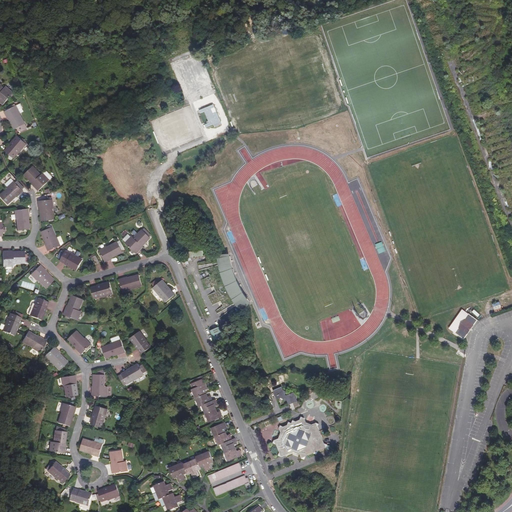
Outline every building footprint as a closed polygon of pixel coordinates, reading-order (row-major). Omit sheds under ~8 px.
[(0,102),(3,105),(13,93),(6,87),(4,89),(0,86),(0,102)] [(214,104),(199,110),(200,113),(205,111),(209,122),(204,123),(205,127),(214,125),(214,127),(221,124),(214,104)] [(19,132),(21,131),(26,129),(27,128),(19,114),(20,114),(15,106),(4,112),(7,118),(8,117),(9,119),(15,130),(17,128),(19,132)] [(25,143),(22,140),(17,136),(14,140),(15,141),(13,143),(12,143),(9,146),(9,147),(5,151),(13,158),(17,154),(26,144),(25,143)] [(35,185),(34,186),(39,191),(50,180),(43,173),(41,175),(32,167),(24,174),(33,183),(35,185)] [(18,195),(23,191),(14,181),(8,187),(8,188),(0,196),(8,204),(16,196),(18,195)] [(41,208),(41,210),(42,221),(53,220),(51,208),(53,208),(52,200),(39,202),(39,208),(41,208)] [(28,215),(27,209),(14,211),(15,220),(17,220),(18,231),(29,230),(27,218),(27,216),(28,215)] [(47,245),(46,245),(48,251),(61,246),(57,238),(56,238),(52,228),(41,232),(46,243),(47,245)] [(140,249),(142,247),(150,238),(142,230),(134,239),(132,237),(125,244),(136,254),(140,249)] [(378,253),(385,251),(382,241),(375,243),(378,253)] [(110,258),(113,257),(123,252),(117,242),(108,247),(107,246),(99,251),(105,262),(111,259),(110,258)] [(9,251),(2,251),(3,266),(12,266),(12,263),(24,263),(24,252),(12,252),(9,252),(9,251)] [(66,252),(60,261),(66,264),(65,264),(70,266),(70,265),(73,267),(72,268),(77,270),(82,260),(71,254),(71,255),(66,252)] [(225,254),(206,256),(207,261),(202,262),(205,273),(209,272),(210,277),(206,278),(209,288),(213,287),(216,293),(212,294),(216,303),(220,301),(223,307),(220,309),(226,317),(229,315),(233,319),(251,304),(248,300),(244,295),(240,287),(235,276),(232,266),(230,256),(226,256),(225,254)] [(100,263),(96,255),(91,258),(95,265),(100,263)] [(44,271),(44,270),(40,266),(31,275),(37,281),(38,280),(46,288),(54,280),(45,272),(44,271)] [(125,279),(125,278),(120,280),(123,292),(132,290),(131,289),(142,286),(139,275),(128,278),(125,279)] [(166,284),(162,280),(153,288),(162,298),(163,297),(167,302),(175,295),(170,290),(171,290),(168,287),(167,288),(165,285),(166,284)] [(113,293),(110,282),(104,284),(105,285),(102,285),(97,286),(91,288),(94,298),(100,297),(101,297),(113,293)] [(67,310),(66,309),(63,315),(78,320),(81,312),(78,310),(83,299),(73,295),(68,306),(67,310)] [(48,302),(38,299),(36,304),(35,304),(30,316),(41,321),(43,315),(42,315),(43,312),(44,312),(46,308),(45,308),(48,302)] [(500,302),(493,304),(495,313),(503,310),(500,302)] [(20,318),(11,314),(8,319),(3,332),(14,336),(16,331),(15,330),(16,328),(17,328),(19,324),(18,323),(20,318)] [(471,330),(474,326),(478,320),(468,314),(455,333),(464,340),(471,330)] [(219,327),(210,330),(214,341),(224,337),(219,327)] [(79,349),(77,349),(82,354),(92,345),(85,339),(84,339),(76,331),(69,339),(77,347),(79,349)] [(28,332),(23,342),(33,347),(32,348),(40,353),(46,341),(41,339),(40,339),(38,338),(28,332)] [(140,332),(130,338),(133,343),(134,342),(136,345),(135,345),(138,349),(142,354),(151,347),(147,342),(140,332)] [(423,344),(432,348),(434,343),(426,339),(423,344)] [(120,354),(126,352),(121,340),(113,343),(113,344),(102,348),(106,358),(117,354),(119,353),(120,354)] [(58,353),(58,352),(54,348),(45,356),(50,363),(51,362),(59,370),(67,363),(59,354),(58,353)] [(144,374),(138,364),(134,367),(134,368),(131,369),(127,371),(122,374),(127,383),(133,380),(133,381),(144,374)] [(94,390),(92,390),(92,396),(107,396),(108,387),(105,387),(105,375),(94,374),(94,386),(94,390)] [(77,395),(75,384),(75,382),(76,382),(75,375),(62,378),(63,386),(64,386),(66,397),(77,395)] [(200,380),(192,384),(194,389),(193,389),(196,398),(206,394),(205,390),(208,389),(206,384),(205,384),(202,385),(200,380)] [(282,387),(273,391),(277,400),(281,398),(287,400),(289,405),(290,404),(293,410),(296,409),(293,403),(298,401),(294,392),(287,396),(285,395),(287,392),(283,390),(282,387)] [(264,388),(260,394),(267,399),(271,392),(264,388)] [(206,394),(196,398),(200,406),(202,405),(213,401),(210,396),(208,397),(206,394)] [(213,401),(202,405),(206,414),(216,409),(215,406),(218,405),(215,400),(213,401)] [(73,413),(74,413),(75,407),(63,404),(60,412),(62,412),(58,423),(69,426),(72,415),(73,413)] [(108,409),(96,406),(94,411),(96,411),(95,414),(94,414),(92,418),(93,418),(91,424),(101,427),(103,421),(104,422),(108,409)] [(216,409),(206,414),(210,422),(223,417),(220,411),(218,412),(216,409)] [(312,424),(306,422),(305,418),(301,417),(300,420),(296,421),(293,420),(292,423),(289,422),(288,425),(283,427),(280,425),(279,429),(281,432),(279,438),(275,440),(273,443),(276,444),(280,453),(279,456),(282,457),(294,452),(300,454),(302,458),(304,459),(305,457),(312,454),(315,455),(316,452),(327,448),(328,445),(325,443),(318,427),(319,424),(316,423),(312,424)] [(212,428),(216,436),(226,432),(224,429),(227,428),(225,422),(212,428)] [(64,448),(65,444),(66,432),(55,431),(54,443),(51,442),(50,452),(65,454),(65,448),(64,448)] [(226,432),(216,436),(219,445),(222,444),(232,440),(230,434),(227,435),(226,432)] [(94,454),(94,455),(100,457),(103,444),(95,442),(95,443),(83,439),(80,450),(92,453),(94,454)] [(232,440),(222,444),(226,452),(236,448),(235,445),(237,444),(235,439),(232,440)] [(236,448),(226,452),(229,461),(242,455),(240,450),(237,451),(236,448)] [(113,467),(112,467),(113,473),(128,471),(127,462),(124,462),(122,450),(111,452),(113,464),(113,467)] [(210,451),(203,454),(210,469),(212,468),(210,463),(214,462),(210,451)] [(210,469),(203,454),(196,457),(197,459),(201,467),(204,465),(206,470),(210,469)] [(201,467),(197,459),(190,461),(197,477),(200,475),(198,470),(202,469),(201,467)] [(197,477),(190,461),(184,464),(187,473),(188,474),(192,473),(194,478),(197,477)] [(59,465),(55,462),(47,471),(57,480),(58,479),(63,483),(69,475),(64,471),(65,470),(62,468),(61,468),(59,466),(59,465)] [(187,473),(184,464),(183,463),(176,465),(183,480),(186,479),(184,474),(187,473)] [(239,463),(208,476),(211,483),(243,470),(239,463)] [(183,480),(176,465),(170,468),(174,478),(178,477),(179,481),(183,480)] [(248,483),(246,478),(245,476),(214,489),(217,496),(245,484),(248,483)] [(154,486),(157,493),(172,487),(171,484),(166,486),(164,482),(154,486)] [(120,496),(116,485),(111,487),(111,488),(109,489),(108,488),(104,489),(104,490),(98,492),(102,502),(107,500),(108,500),(120,496)] [(172,487),(157,493),(160,500),(164,498),(170,495),(168,492),(173,490),(172,487)] [(89,506),(93,494),(87,493),(87,494),(84,493),(84,492),(80,491),(74,489),(71,500),(77,502),(76,503),(83,504),(83,505),(88,506),(89,506)] [(170,495),(164,498),(166,505),(181,498),(180,496),(175,497),(173,494),(170,495)] [(181,498),(166,505),(169,511),(179,507),(177,504),(182,502),(181,498)]
